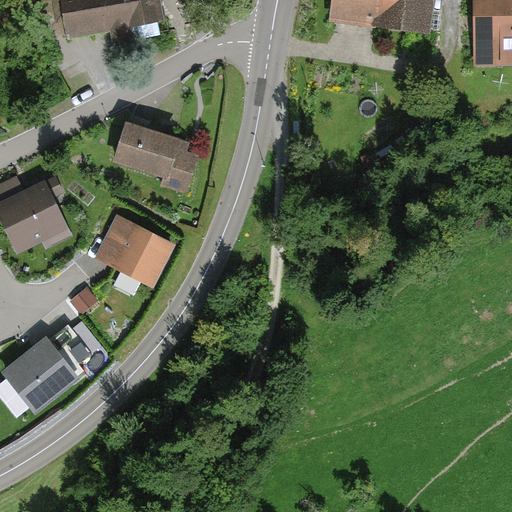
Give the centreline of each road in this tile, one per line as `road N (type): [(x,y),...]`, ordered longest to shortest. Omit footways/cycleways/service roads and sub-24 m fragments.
road 1 (tertiary): [(271,42),(244,178),(192,298),(90,416),(0,477)]
road 2 (track): [(177,511),(223,437),(272,310),(281,125),(261,101)]
road 3 (residential): [(271,42),(215,47),(0,157)]
